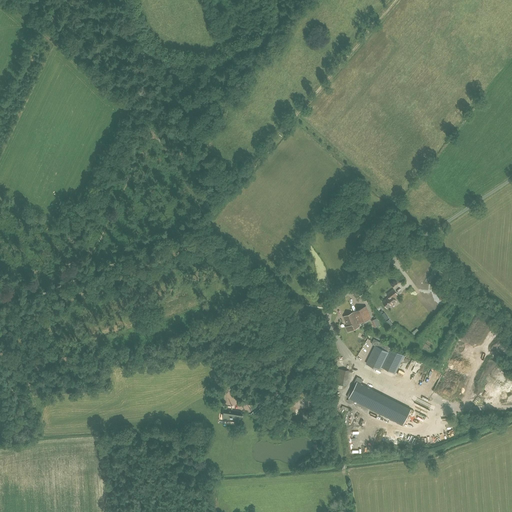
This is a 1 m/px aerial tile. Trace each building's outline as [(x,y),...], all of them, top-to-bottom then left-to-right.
[(387,308),(396,301),(393,297),(397,294),(393,289),(387,293),(389,297),(383,301),(387,308)] [(347,326),(346,327),(348,331),(360,326),(359,323),(371,318),(366,306),(343,316),(347,326)] [(299,313),(296,318),(302,321),(305,316),(299,313)] [(375,345),(366,363),(380,370),(382,366),(395,373),(401,362),(403,359),(404,356),(391,349),(391,347),(378,341),(375,345)] [(357,382),(349,398),(352,400),(360,404),(368,387),(360,383),(357,382)] [(411,409),(368,387),(360,404),(403,425),(409,414),(411,409)] [(253,411),(257,416),(262,412),(263,413),(265,411),(260,405),(253,411)] [(224,410),(223,419),(241,422),(243,413),(231,411),(224,410)] [(301,411),(301,418),(291,418),(292,423),(309,422),(309,417),(311,417),(311,411),(301,411)]
